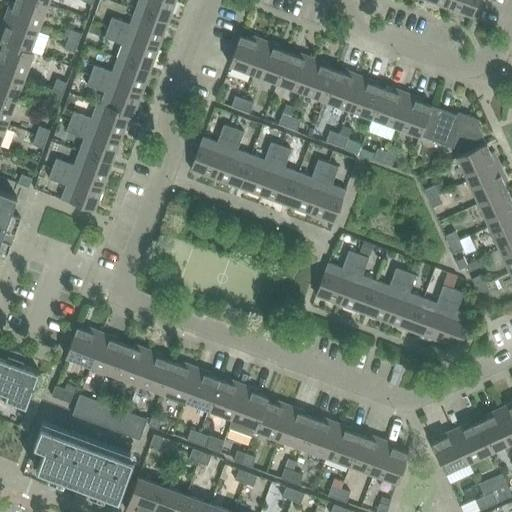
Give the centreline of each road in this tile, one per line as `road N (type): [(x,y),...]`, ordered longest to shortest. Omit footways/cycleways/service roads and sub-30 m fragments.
road 1 (residential): [(511,355),(414,402),(116,289),(170,142),(162,112),(208,0)]
road 2 (residential): [(336,0),(365,31),(464,69),(497,56),(511,18)]
